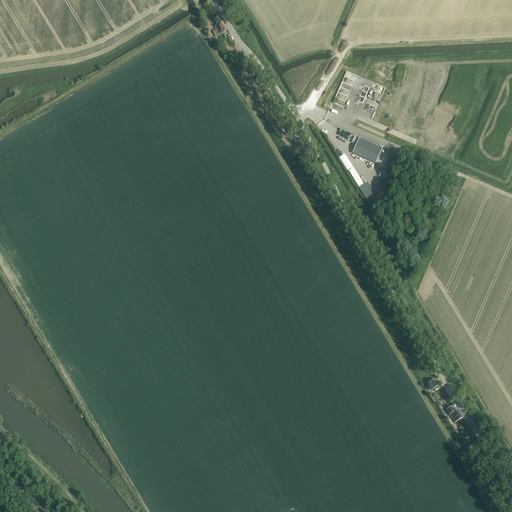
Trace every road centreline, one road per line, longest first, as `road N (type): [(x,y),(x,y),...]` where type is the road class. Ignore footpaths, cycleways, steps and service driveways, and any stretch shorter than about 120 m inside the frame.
road 1 (unclassified): [(508,486),(342,213)]
road 2 (unclassified): [(342,213),(241,47)]
